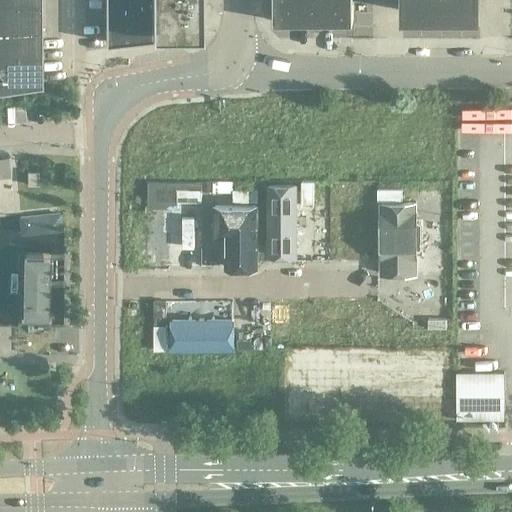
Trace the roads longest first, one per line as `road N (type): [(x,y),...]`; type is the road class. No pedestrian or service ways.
road 1 (unclassified): [(100,473),(100,129)]
road 2 (tertiary): [(190,480),(511,479)]
road 3 (unclassified): [(231,69),(511,74)]
road 4 (unknown): [(100,282),(378,282)]
road 5 (unclassified): [(100,129),(106,107),(133,87),(231,69)]
